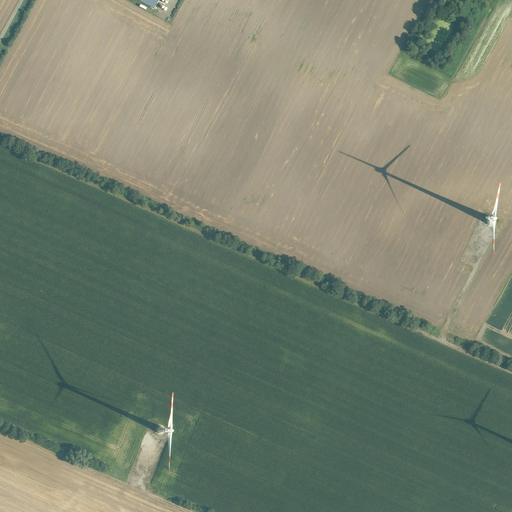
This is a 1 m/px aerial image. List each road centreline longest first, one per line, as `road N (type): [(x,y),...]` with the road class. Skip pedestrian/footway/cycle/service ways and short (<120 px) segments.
road 1 (track): [(511,364),(0,135)]
road 2 (track): [(0,426),(204,511)]
